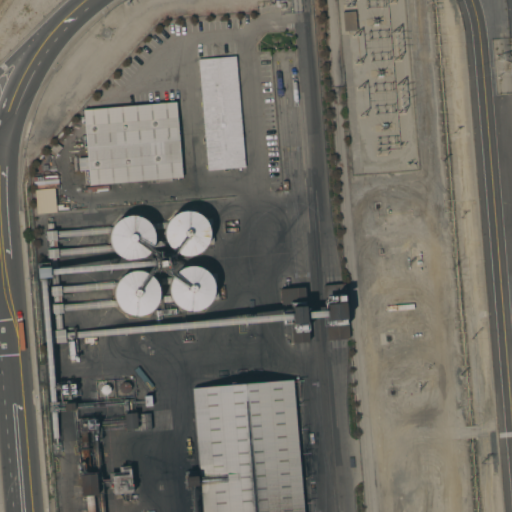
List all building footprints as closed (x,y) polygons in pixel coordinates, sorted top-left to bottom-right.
[(342,12),(354,11),(356,29),(343,31),(342,12)] [(197,59),(235,56),(244,167),(207,170),(197,59)] [(175,102),(182,178),(89,185),(87,170),(78,171),(77,158),(87,157),(83,110),(175,102)] [(55,154),(49,149),(55,142),(61,147),(55,154)] [(34,190),(54,188),(56,212),(36,214),(34,190)] [(165,242),(164,237),(164,233),(164,228),(167,222),(171,217),(175,214),(180,212),(185,211),(190,212),(195,213),(199,215),(202,218),(205,222),(208,228),(208,233),(208,238),(207,242),(206,244),(203,248),(199,252),(194,255),(188,256),(183,256),(178,255),(175,253),(171,250),(168,246),(165,242)] [(110,246),(109,243),(109,240),(109,235),(110,232),(111,228),(112,226),(115,223),(118,220),(122,218),(126,216),(130,216),(135,216),(139,217),(143,219),(146,222),(149,225),(151,229),(153,233),(153,237),(153,242),(152,246),(150,250),(147,253),(144,256),(140,258),(136,260),(132,260),(127,260),(123,259),(119,257),(116,254),(113,251),(112,250),(111,248),(110,246)] [(113,251),(55,256),(55,258),(54,258),(55,267),(152,259),(153,265),(56,273),(57,287),(59,287),(59,288),(116,283),(115,284),(113,290),(113,296),(115,302),(117,306),(118,307),(61,312),(61,314),(59,314),(61,331),(62,331),(62,334),(293,314),(293,307),(309,306),(309,313),(328,311),(328,305),(347,304),(348,321),(329,322),(329,317),(310,318),(310,323),(294,325),(294,320),(63,339),(63,344),(51,345),(59,440),(53,440),(39,279),(37,279),(36,268),(48,267),(47,258),(45,259),(45,249),(46,249),(45,241),(44,231),(54,230),(54,232),(112,226),(111,228),(110,232),(109,235),(109,240),(109,243),(110,246),(111,248),(112,250),(113,251)] [(168,256),(169,269),(166,269),(167,270),(156,271),(156,267),(154,267),(153,258),(168,256)] [(168,287),(170,281),(173,275),(178,271),(183,268),(190,266),(197,267),(202,269),(206,273),(210,278),(213,284),(213,290),(212,296),(209,302),(203,307),(198,310),(193,311),(186,311),(179,308),(174,304),(171,300),(169,293),(168,287)] [(113,296),(113,290),(115,284),(116,283),(119,279),(123,275),(128,272),(133,271),(138,271),(144,272),(149,275),(153,279),(156,283),(157,288),(158,294),(157,299),(155,304),(152,309),(148,312),(143,315),(137,316),(132,315),(127,314),(122,311),(118,307),(117,306),(115,302),(113,296)] [(330,342),(329,328),(353,326),(354,340),(330,342)] [(302,511),(201,511),(191,388),(292,380),(302,511)] [(61,397),(60,384),(74,383),(75,396),(70,399),(67,399),(61,397)] [(129,392),(127,394),(125,395),(123,395),(121,394),(120,393),(119,392),(118,390),(118,388),(119,386),(120,384),(122,383),(123,383),(125,383),(127,383),(129,385),(129,386),(130,388),(130,390),(129,392)] [(109,392),(108,393),(107,394),(105,394),(104,394),(103,394),(101,393),(100,392),(100,390),(100,389),(100,387),(101,386),(102,385),(104,385),(105,385),(107,385),(108,386),(109,387),(109,388),(109,390),(109,392)] [(76,403),(77,412),(67,412),(66,404),(76,403)] [(136,429),(124,430),(123,414),(135,413),(136,429)] [(78,419),(94,418),(94,420),(95,420),(96,431),(79,432),(78,419)] [(108,473),(119,472),(118,467),(129,466),(129,470),(130,470),(132,494),(113,495),(112,488),(109,489),(108,473)] [(96,496),(80,497),(78,475),(95,474),(96,496)] [(196,476),(197,486),(185,487),(184,477),(196,476)]
